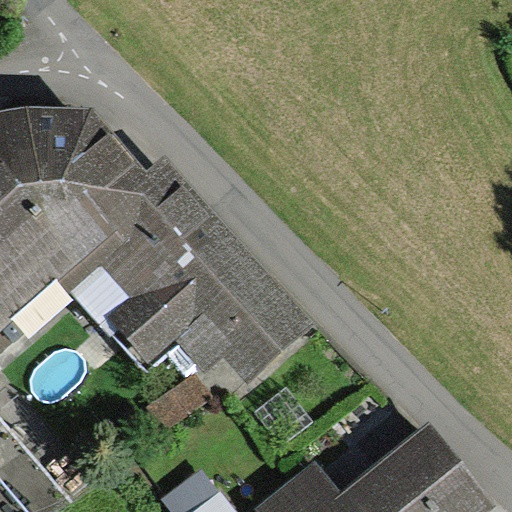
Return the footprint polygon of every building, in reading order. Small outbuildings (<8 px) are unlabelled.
[(0,353),(70,288),(188,182),(166,157),(147,170),(87,108),(28,108),(0,112),(0,353)] [(228,402),(317,325),(188,182),(70,288),(110,334),(116,327),(147,363),(177,337),(228,402)] [(194,373),(144,410),(162,434),(212,397),(194,373)] [(481,511),(493,502),(430,423),(342,492),(314,460),(257,509),(259,511),(481,511)] [(164,499),(174,511),(235,511),(203,470),(164,499)]
